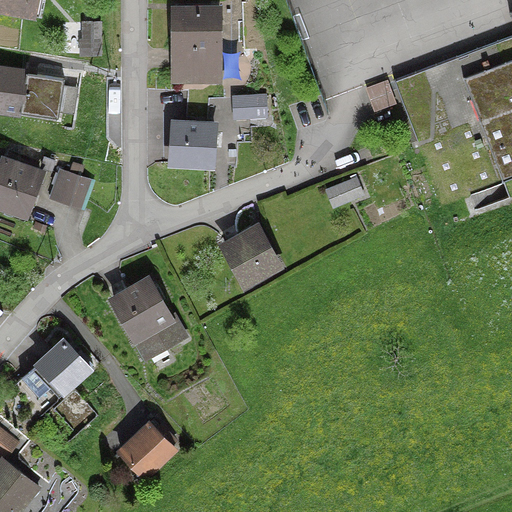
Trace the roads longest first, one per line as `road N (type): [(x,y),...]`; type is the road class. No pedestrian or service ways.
road 1 (residential): [(334,66),(345,93),(329,151),(146,230)]
road 2 (residential): [(146,230),(135,177),(135,0)]
road 3 (residential): [(146,230),(70,274),(0,347)]
